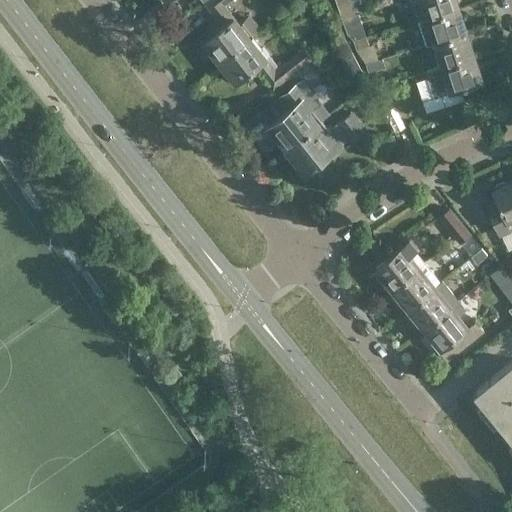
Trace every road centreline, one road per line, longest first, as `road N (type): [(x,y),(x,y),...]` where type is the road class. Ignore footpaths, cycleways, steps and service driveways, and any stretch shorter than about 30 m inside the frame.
road 1 (tertiary): [(244,299),(9,0)]
road 2 (residential): [(511,345),(418,421),(296,256)]
road 3 (residential): [(296,256),(102,0)]
road 4 (tertiary): [(417,511),(244,299)]
road 5 (residential): [(296,256),(429,166),(511,127)]
